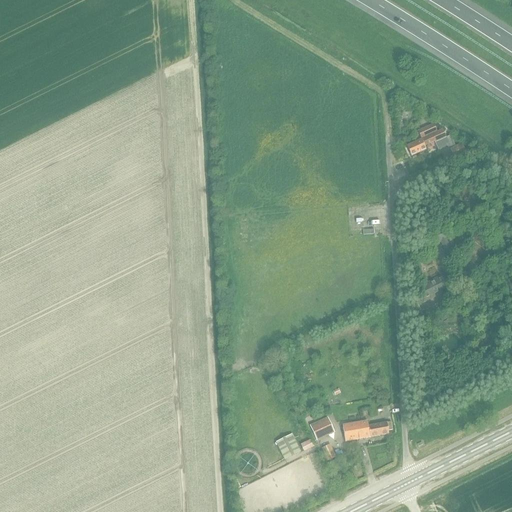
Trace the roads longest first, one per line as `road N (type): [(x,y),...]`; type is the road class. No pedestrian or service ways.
road 1 (unclassified): [(413,480),(384,100)]
road 2 (track): [(235,0),(374,85),(384,100)]
road 3 (motorway): [(368,0),(511,90)]
